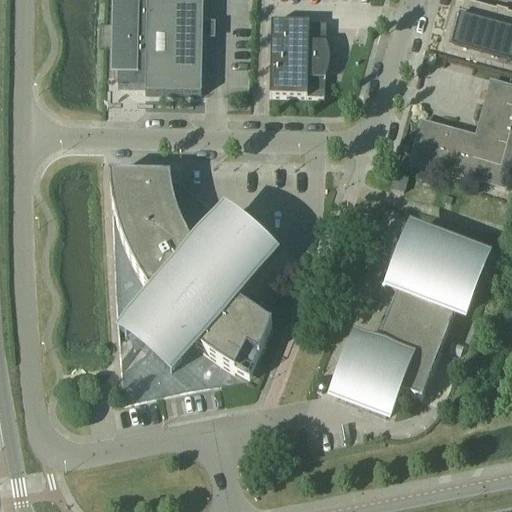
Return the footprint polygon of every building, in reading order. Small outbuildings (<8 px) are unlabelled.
[(110,0),(109,80),(117,80),(117,92),(144,92),(143,99),(200,100),(202,8),(138,6),(137,0),(110,0)] [(459,15),(451,13),(440,54),(511,73),(511,17),(507,16),(507,13),(495,9),(494,12),(462,4),(459,15)] [(270,28),(268,102),(323,103),(323,84),(325,80),(327,73),(328,66),(327,59),(327,55),(324,48),(325,29),(270,28)] [(411,167),(503,192),(511,160),(511,94),(489,88),(489,89),(490,90),(475,143),(471,142),(472,139),(464,136),(463,140),(421,129),(422,128),(420,127),(409,168),(411,168),(411,167)] [(149,136),(178,137),(179,114),(150,113),(149,136)] [(248,387),(271,330),(257,323),(245,315),(233,306),(270,263),(251,247),(255,243),(245,235),(242,239),(223,223),(193,259),(185,245),(179,230),(174,214),(171,199),(169,183),(108,181),(109,198),(112,215),(116,231),(121,247),(127,263),(134,279),(143,293),(152,307),(123,341),(170,380),(194,353),(204,361),(214,368),(225,375),(236,381),(248,387)] [(454,318),(460,321),(482,263),(412,236),(390,293),(397,296),(375,353),(363,349),(341,406),(384,423),(395,396),(420,405),(454,318)]
